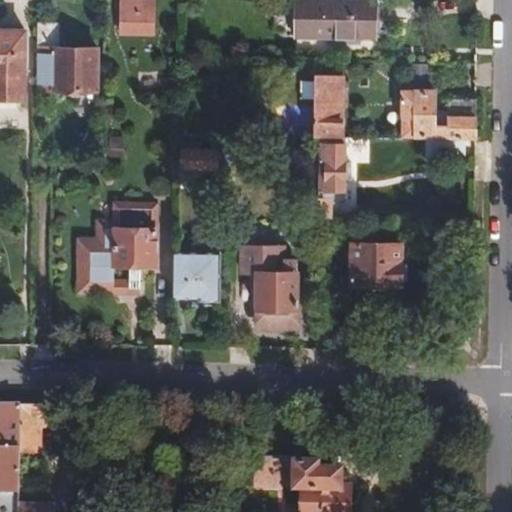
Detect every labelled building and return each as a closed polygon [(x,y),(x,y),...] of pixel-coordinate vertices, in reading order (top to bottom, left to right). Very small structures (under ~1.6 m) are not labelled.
[(150,0),(118,0),(118,31),(150,31),(150,0)] [(317,0),(294,0),(293,38),(373,40),(374,1),(317,0)] [(34,28),(33,98),(94,99),(95,54),(56,53),(56,28),(34,28)] [(0,99),(20,100),(21,34),(0,33),(0,99)] [(343,138),(344,74),(317,74),(317,138),(343,138)] [(395,136),(472,138),(472,132),(473,98),(442,97),(443,115),(443,125),(429,125),(429,115),(429,91),(395,90),(394,110),(396,110),(395,136)] [(443,115),(429,115),(429,125),(443,125),(443,115)] [(460,156),(460,141),(422,140),(422,155),(460,156)] [(343,144),(317,145),(316,214),(331,215),(331,192),(343,192),(343,182),(343,166),(343,144)] [(179,148),(179,173),(187,174),(227,175),(227,156),(198,155),(198,148),(179,148)] [(179,173),(171,173),(171,192),(188,193),(187,174),(179,173)] [(132,295),(133,268),(149,269),(150,231),(150,230),(150,206),(108,205),(108,225),(108,242),(92,241),(72,241),(71,265),(77,265),(76,294),(132,295)] [(331,215),(316,214),(315,252),(339,253),(340,218),(340,216),(331,215)] [(93,225),(92,241),(108,242),(108,225),(93,225)] [(261,332),(294,333),(295,264),(282,264),(282,251),(241,251),(240,276),(255,277),(255,313),(262,313),(261,332)] [(170,255),(170,301),(204,301),(204,306),(220,306),(221,256),(170,255)] [(397,308),(397,300),(397,278),(398,266),(352,266),(350,307),(397,308)] [(397,278),(397,300),(406,300),(406,278),(397,278)] [(15,511),(17,459),(17,407),(0,406),(0,511),(15,511)] [(52,433),(52,407),(17,407),(17,459),(39,460),(39,433),(52,433)] [(339,501),(339,486),(340,471),(316,471),(316,458),(288,458),(287,501),(293,501),(293,511),(346,511),(347,501),(339,501)]
